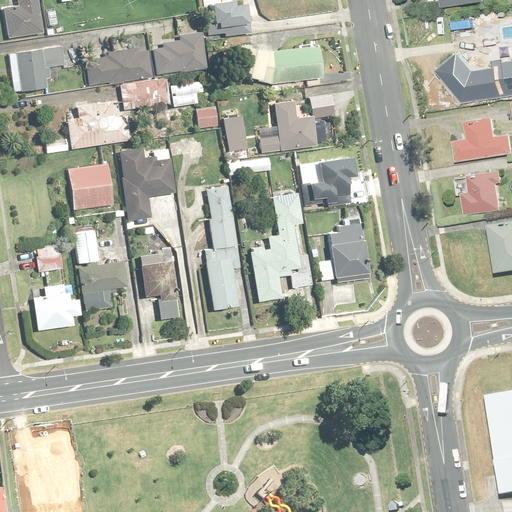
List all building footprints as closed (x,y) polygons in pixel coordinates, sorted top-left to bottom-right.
[(67,0),(41,0),(43,14),(68,12),(67,0)] [(472,0),(427,0),(430,17),(474,10),(472,0)] [(20,3),(0,5),(0,49),(26,45),(21,18),(22,18),(20,3)] [(228,9),(192,11),(194,37),(230,35),(228,9)] [(487,13),(459,17),(461,30),(489,26),(487,13)] [(455,19),(431,21),(433,34),(456,32),(455,19)] [(266,31),(239,37),(241,46),(268,40),(266,31)] [(147,53),(148,57),(138,59),(141,86),(192,79),(189,52),(188,52),(184,40),(147,53)] [(239,46),(218,46),(218,57),(239,56),(239,46)] [(2,63),(0,62),(0,92),(1,92),(3,105),(31,100),(28,81),(49,78),(46,56),(23,59),(24,62),(2,65),(2,63)] [(93,67),(68,71),(73,98),(105,93),(105,91),(136,87),(132,61),(121,62),(120,57),(92,62),(93,67)] [(493,105),(484,77),(462,79),(460,79),(447,62),(422,82),(443,109),(449,105),(453,118),(493,105)] [(151,91),(105,94),(107,121),(153,118),(151,91)] [(182,94),(154,96),(156,117),(184,115),(182,94)] [(316,101),(295,104),(299,128),(320,125),(316,101)] [(67,158),(113,152),(110,124),(100,125),(98,110),(61,115),(62,126),(50,128),(54,162),(67,160),(67,158)] [(511,110),(498,111),(500,135),(511,133),(511,110)] [(288,159),(288,157),(300,156),(297,127),(283,129),(281,112),(259,116),(267,162),(288,159)] [(201,117),(180,119),(182,142),(203,139),(201,117)] [(168,119),(152,120),(153,134),(149,134),(150,148),(171,147),(170,133),(169,133),(168,119)] [(225,125),(207,128),(212,161),(230,158),(225,125)] [(456,147),(440,149),(443,173),(502,165),(499,142),(484,144),(481,126),(454,130),(456,147)] [(262,145),(243,147),(245,165),(264,164),(262,145)] [(51,152),(29,155),(31,165),(52,162),(51,152)] [(109,231),(136,227),(133,205),(161,201),(156,165),(129,169),(127,158),(100,162),(109,231)] [(254,166),(220,171),(222,187),(256,182),(254,166)] [(96,172),(51,178),(57,222),(102,216),(96,172)] [(491,181),(454,183),(455,202),(449,203),(451,225),(494,222),(492,200),(491,181)] [(288,220),(320,219),(320,207),(313,207),(311,195),(286,197),(287,208),(288,220)] [(197,259),(187,261),(195,322),(228,317),(220,257),(222,257),(215,197),(190,199),(197,259)] [(282,255),(281,244),(287,243),(283,206),(263,207),(264,213),(256,213),(258,246),(252,246),(254,257),(235,260),(242,313),(266,309),(263,287),(275,285),(277,298),(299,296),(295,264),(284,265),(282,255)] [(92,229),(69,232),(73,265),(96,262),(92,229)] [(351,235),(311,242),(321,296),(361,289),(351,235)] [(511,235),(476,240),(483,286),(511,282),(511,235)] [(47,245),(34,247),(35,254),(33,255),(35,273),(62,270),(60,252),(48,253),(47,245)] [(121,261),(74,267),(77,293),(124,287),(121,261)] [(129,312),(139,310),(141,329),(161,327),(159,308),(159,306),(153,262),(123,266),(129,312)] [(315,269),(302,270),(305,291),(318,289),(315,269)] [(77,317),(76,300),(68,301),(68,298),(67,298),(66,294),(62,294),(61,285),(40,287),(40,297),(29,299),(33,333),(45,332),(45,331),(72,327),(70,318),(77,317)] [(511,395),(510,386),(478,391),(494,493),(511,489),(511,395)] [(63,454),(52,466),(63,476),(74,463),(63,454)] [(58,511),(57,493),(25,496),(9,498),(10,511),(58,511)]
